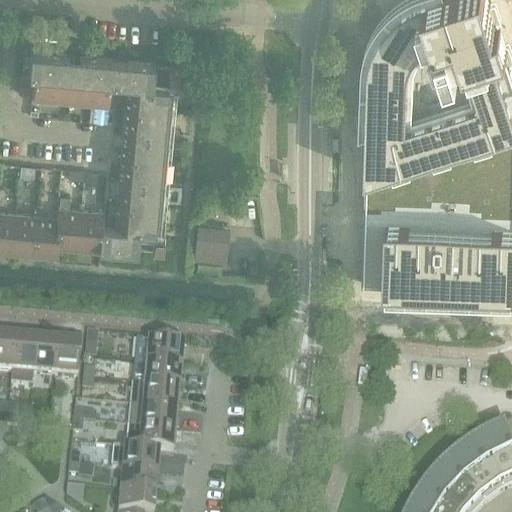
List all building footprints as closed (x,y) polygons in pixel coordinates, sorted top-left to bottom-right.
[(367,128),(362,285),(365,285),(366,280),(470,284),(470,288),(511,289),(511,74),(487,0),(408,0),(392,13),(380,29),(373,46),(370,62),(369,74),(367,128)] [(31,53),(29,75),(33,76),(32,97),(108,104),(110,83),(127,85),(114,226),(114,227),(113,227),(111,248),(111,250),(137,252),(138,249),(163,251),(164,237),(139,235),(140,231),(160,232),(173,88),(153,86),(154,81),(178,83),(180,71),(154,68),(154,65),(79,57),(79,60),(69,59),(70,57),(31,53)] [(20,75),(18,95),(32,97),(33,76),(29,75),(20,75)] [(21,167),(20,177),(34,178),(35,168),(35,167),(21,165),(21,167)] [(86,172),(85,185),(98,186),(98,183),(98,179),(99,175),(99,173),(86,172)] [(61,197),(60,208),(69,209),(70,198),(61,197)] [(60,220),(57,243),(78,245),(80,212),(61,211),(60,220)] [(80,212),(78,245),(99,247),(101,228),(102,229),(102,226),(101,226),(101,224),(102,214),(80,212)] [(0,214),(0,247),(15,249),(17,216),(0,214)] [(17,216),(15,249),(35,250),(38,218),(17,216)] [(38,218),(35,250),(56,252),(57,245),(57,243),(60,220),(57,220),(38,218)] [(197,226),(193,262),(197,263),(196,274),(220,276),(222,265),(226,265),(229,229),(197,226)] [(257,274),(258,266),(250,265),(249,273),(257,274)] [(86,349),(85,359),(95,360),(96,360),(98,335),(99,333),(87,333),(87,334),(86,349)] [(0,371),(12,372),(12,371),(15,339),(0,337),(0,371)] [(12,371),(12,372),(34,375),(36,348),(37,341),(15,339),(12,371)] [(36,348),(34,375),(56,377),(58,343),(37,341),(36,348)] [(137,342),(135,364),(181,368),(183,346),(137,342)] [(56,377),(55,380),(77,382),(81,345),(58,343),(56,377)] [(135,364),(133,385),(179,390),(181,368),(135,364)] [(84,370),(83,381),(93,382),(94,371),(84,370)] [(82,392),(92,393),(93,382),(83,381),(82,392)] [(133,385),(131,407),(177,411),(179,390),(133,385)] [(131,407),(129,428),(175,433),(177,411),(131,407)] [(74,413),(73,423),(83,424),(84,414),(74,413)] [(0,416),(0,426),(7,427),(8,417),(0,416)] [(8,417),(7,427),(17,428),(18,418),(8,417)] [(40,420),(39,430),(50,431),(51,421),(40,420)] [(51,421),(50,431),(60,432),(61,422),(51,421)] [(82,435),(83,424),(73,423),(72,434),(82,435)] [(129,428),(127,450),(138,451),(138,452),(159,454),(173,455),(175,433),(129,428)] [(500,487),(503,493),(511,488),(511,445),(507,432),(504,433),(492,438),(481,443),(480,444),(470,450),(460,458),(450,466),(438,477),(426,491),(416,506),(412,511),(471,511),(481,502),(485,507),(486,505),(482,501),(500,487)] [(112,471),(122,472),(157,475),(159,454),(138,452),(138,451),(127,450),(124,450),(114,449),(112,471)] [(70,456),(69,467),(79,468),(80,457),(70,456)] [(69,467),(68,477),(78,478),(79,468),(69,467)] [(122,472),(120,493),(155,496),(157,475),(122,472)] [(67,488),(66,499),(81,510),(83,490),(67,488)] [(153,511),(155,496),(120,493),(118,511),(153,511)] [(47,500),(43,502),(47,510),(48,511),(62,511),(64,511),(59,508),(47,500)]
